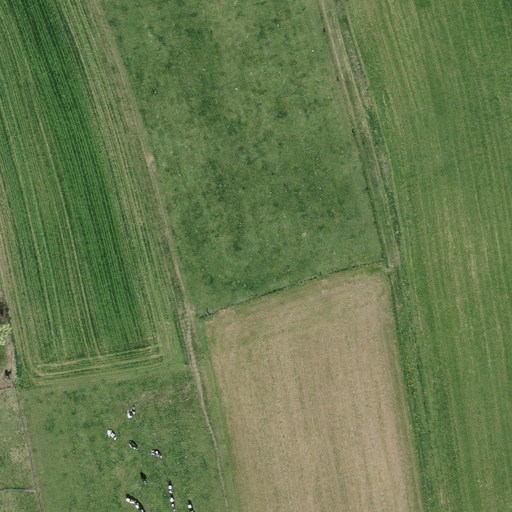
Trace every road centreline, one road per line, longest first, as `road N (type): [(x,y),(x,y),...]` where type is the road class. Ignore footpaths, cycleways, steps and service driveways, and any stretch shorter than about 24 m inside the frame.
road 1 (track): [(433,511),(393,261),(325,0)]
road 2 (track): [(194,355),(129,96),(90,0)]
